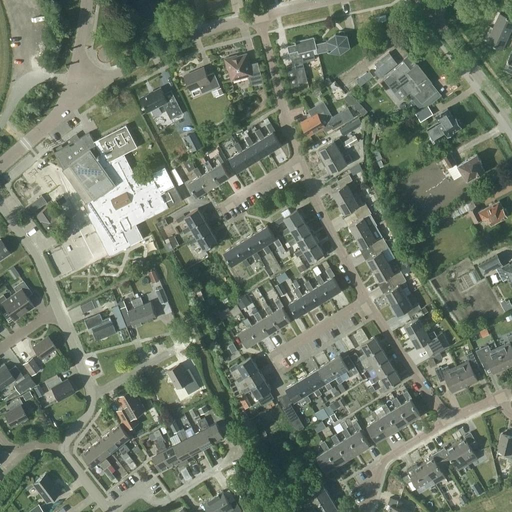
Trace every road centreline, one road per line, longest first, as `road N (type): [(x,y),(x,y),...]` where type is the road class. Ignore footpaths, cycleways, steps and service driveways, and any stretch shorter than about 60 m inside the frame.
road 1 (residential): [(90,90),(179,40),(257,16)]
road 2 (residential): [(365,299),(298,158)]
road 3 (residential): [(298,158),(257,16)]
road 4 (residential): [(110,511),(140,492),(161,502),(235,456)]
road 5 (residential): [(445,420),(365,299)]
road 6 (tertiary): [(511,120),(424,9)]
road 7 (residential): [(366,511),(381,466),(445,420)]
